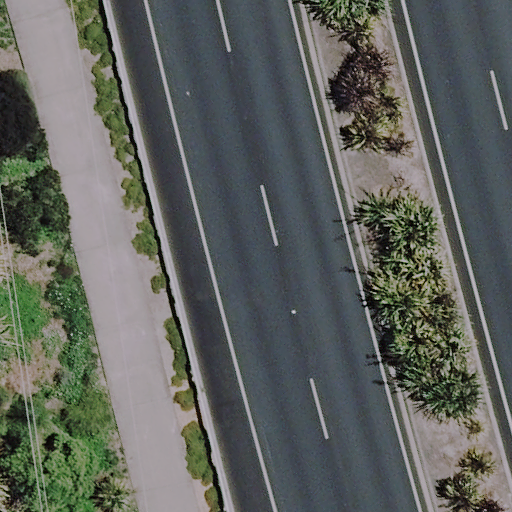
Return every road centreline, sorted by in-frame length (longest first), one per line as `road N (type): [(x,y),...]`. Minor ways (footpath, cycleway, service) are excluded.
road 1 (primary): [(352,511),(287,283),(222,0)]
road 2 (primary): [(480,0),(511,124)]
